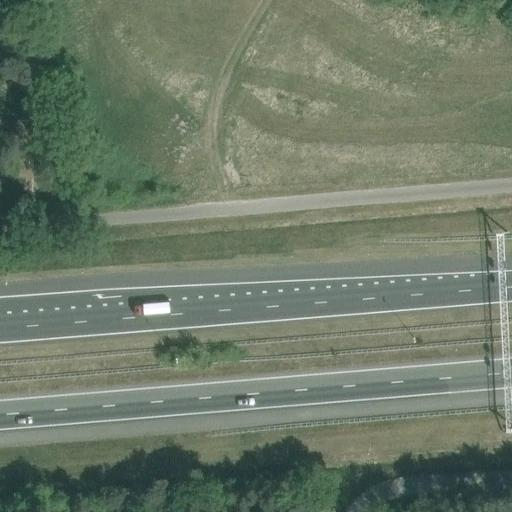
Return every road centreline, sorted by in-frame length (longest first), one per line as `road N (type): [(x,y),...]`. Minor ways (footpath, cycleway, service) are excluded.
road 1 (motorway): [(0,418),(511,372)]
road 2 (motorway): [(511,285),(0,327)]
road 3 (unclassified): [(511,185),(0,227)]
road 4 (unclassified): [(358,511),(381,491),(401,486),(511,478)]
